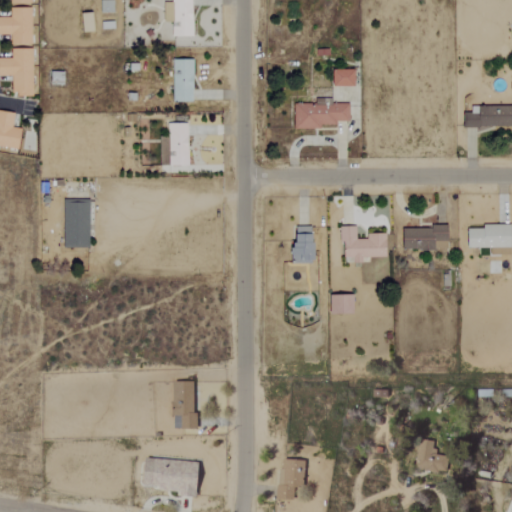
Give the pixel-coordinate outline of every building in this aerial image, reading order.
[(109,1),(97,0),(97,13),(109,14),(109,1)] [(189,36),(188,0),(168,0),(169,17),(169,37),(189,36)] [(33,44),(32,8),(12,8),(12,17),(0,17),(0,35),(11,35),(11,45),(33,44)] [(89,32),(88,13),(76,13),(77,32),(89,32)] [(34,49),(12,49),(12,58),(0,58),(0,76),(13,76),(14,96),(35,95),(34,49)] [(169,102),(189,102),(189,60),(169,59),(169,102)] [(351,87),(352,70),(329,69),(328,87),(351,87)] [(290,102),(291,130),(317,129),(317,124),(346,123),(346,103),(328,104),(328,101),(290,102)] [(460,127),(510,127),(510,107),(467,106),(467,113),(460,113),(460,127)] [(23,129),(14,127),(16,113),(0,110),(0,146),(20,150),(23,129)] [(164,124),(165,166),(184,166),(184,123),(164,124)] [(61,248),(86,248),(85,200),(60,201),(61,248)] [(486,248),(486,255),(506,255),(507,225),(478,224),(477,229),(463,229),(462,248),(486,248)] [(308,227),(288,227),(287,261),(307,262),(308,227)] [(352,227),(338,227),(338,263),(359,263),(359,257),(382,257),(382,234),(362,234),(362,239),(352,240),(352,227)] [(444,228),(398,227),(398,250),(444,250),(444,228)] [(348,295),(325,295),(325,314),(349,314),(348,295)] [(190,382),(168,382),(169,429),(191,429),(190,382)] [(443,474),(445,457),(433,455),(434,448),(426,447),(427,443),(415,441),(412,470),(443,474)] [(190,498),(192,462),(139,459),(137,489),(173,491),(173,497),(190,498)] [(299,489),(300,461),(276,460),(274,500),(289,501),(290,488),(299,489)]
